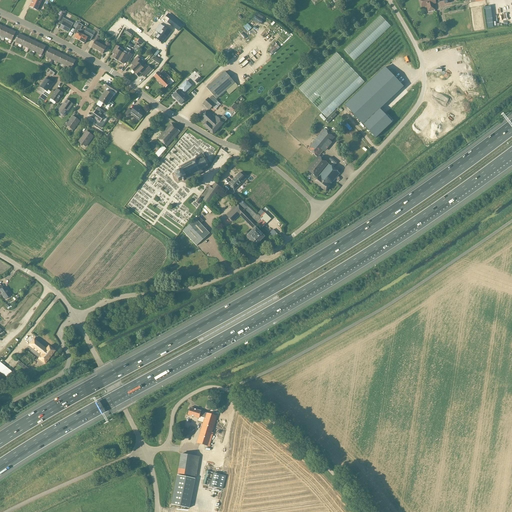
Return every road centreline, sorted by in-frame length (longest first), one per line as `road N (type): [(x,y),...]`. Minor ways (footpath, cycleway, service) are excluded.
road 1 (motorway): [(511,128),(364,232),(0,441)]
road 2 (motorway): [(0,466),(314,287),(511,154)]
road 3 (unclassified): [(365,511),(314,456),(220,388),(180,401),(167,443),(145,451)]
road 4 (unclassified): [(75,318),(116,299),(215,279),(279,247),(322,210)]
road 5 (unclassified): [(322,210),(423,90),(422,64),(387,0)]
road 6 (residential): [(259,157),(157,107),(104,66)]
road 7 (unclassified): [(145,451),(75,318)]
road 8 (unclassified): [(75,318),(60,330),(64,371),(0,407)]
